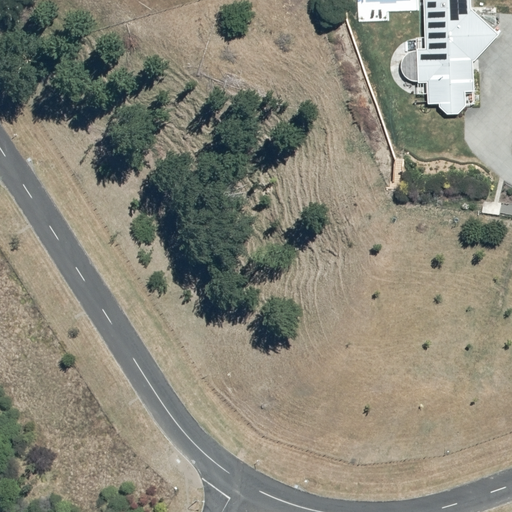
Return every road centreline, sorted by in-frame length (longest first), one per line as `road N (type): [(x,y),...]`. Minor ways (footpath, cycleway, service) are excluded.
road 1 (residential): [(0,172),(147,401),(215,470)]
road 2 (residential): [(215,470),(260,494),(310,507),(369,510),(511,471)]
